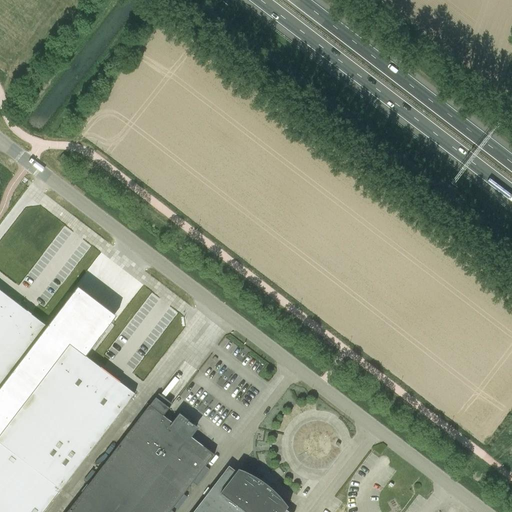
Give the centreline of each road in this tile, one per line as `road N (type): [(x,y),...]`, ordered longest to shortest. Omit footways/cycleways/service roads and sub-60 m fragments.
road 1 (tertiary): [(0,141),(486,511)]
road 2 (motorway): [(257,0),(505,189)]
road 3 (motorway): [(511,160),(302,0)]
